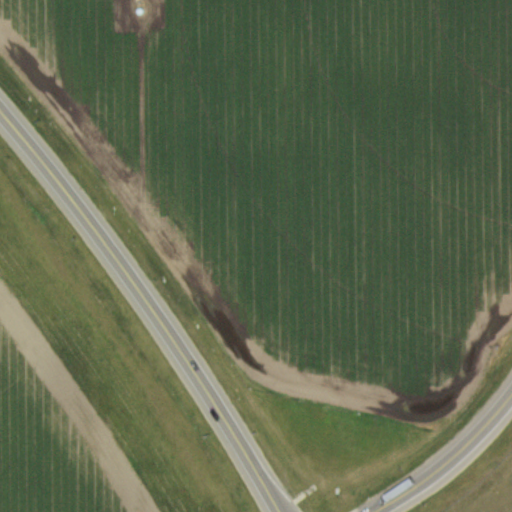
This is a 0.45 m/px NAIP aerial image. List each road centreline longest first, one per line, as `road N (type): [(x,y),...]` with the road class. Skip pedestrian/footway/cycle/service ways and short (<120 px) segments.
road 1 (trunk): [(280,511),(149,298),(0,104)]
road 2 (secondary): [(366,511),(446,460),(511,389)]
